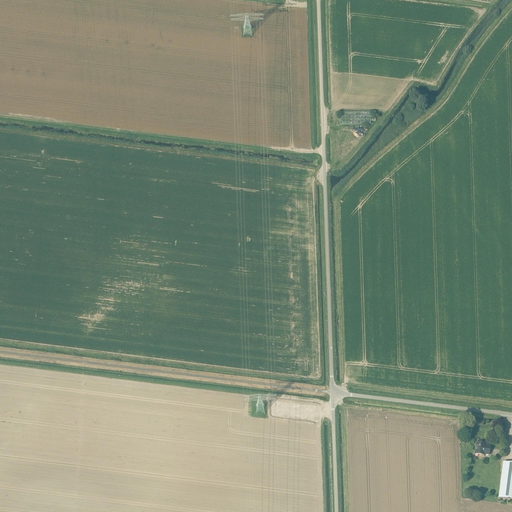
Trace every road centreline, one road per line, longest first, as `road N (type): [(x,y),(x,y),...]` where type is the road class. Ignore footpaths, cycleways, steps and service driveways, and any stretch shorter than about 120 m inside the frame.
road 1 (unclassified): [(332,392),(318,0)]
road 2 (unclassified): [(511,414),(332,392)]
road 3 (unclassified): [(336,511),(332,392)]
